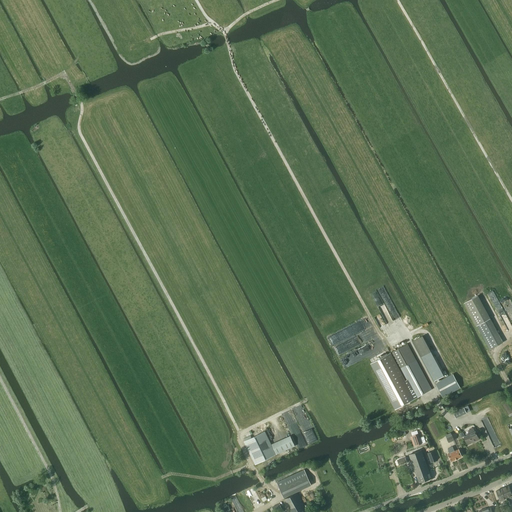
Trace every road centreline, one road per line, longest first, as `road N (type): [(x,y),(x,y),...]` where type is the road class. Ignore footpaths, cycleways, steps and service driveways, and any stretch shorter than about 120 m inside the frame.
road 1 (track): [(263,483),(79,131),(81,103),(63,73),(0,99)]
road 2 (track): [(445,415),(407,337),(388,345),(224,32),(196,0)]
road 3 (track): [(511,202),(397,0)]
road 4 (unclassified): [(365,511),(511,454)]
road 5 (track): [(59,511),(52,478),(0,378)]
